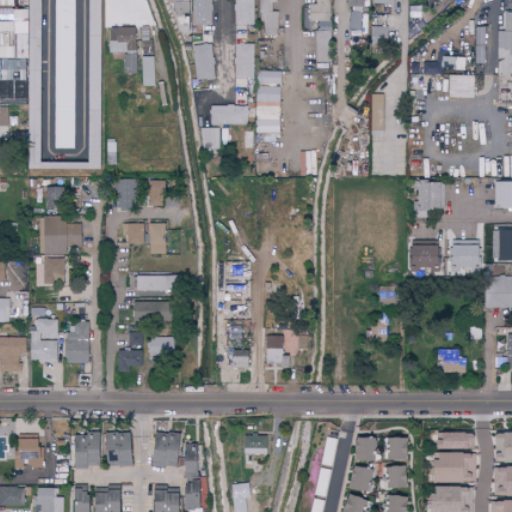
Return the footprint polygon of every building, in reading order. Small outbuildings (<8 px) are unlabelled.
[(36,0),(25,0),(25,10),(13,11),(13,17),(25,16),(25,28),(24,28),(25,60),(12,60),(12,59),(0,59),(0,99),(6,99),(6,91),(9,91),(9,70),(24,70),(25,152),(39,152),(36,0)] [(10,0),(0,0),(0,21),(10,21),(10,0)] [(55,0),(54,148),(72,149),(74,0),(55,0)] [(95,170),(96,0),(84,0),(83,163),(55,163),(55,169),(95,170)] [(183,15),(183,0),(167,0),(168,16),(183,15)] [(192,0),(192,25),(210,26),(210,0),(192,0)] [(235,0),(236,26),(255,25),(254,0),(235,0)] [(261,0),(262,36),(278,35),(277,12),(272,12),(271,0),(277,0),(261,0)] [(324,0),(315,0),(315,9),(319,10),(318,16),(323,17),(324,0)] [(362,0),(347,0),(347,30),(362,30),(362,0)] [(511,75),(511,11),(503,11),(503,31),(498,31),(498,60),(499,60),(499,75),(511,75)] [(152,37),(146,37),(146,26),(142,26),(143,52),(152,52),(152,37)] [(136,74),(135,27),(110,27),(110,53),(122,53),(122,74),(136,74)] [(386,27),(369,27),(369,42),(386,42),(386,27)] [(331,62),(330,31),(314,31),(315,62),(331,62)] [(235,79),(255,78),(254,44),(234,44),(235,79)] [(193,80),(212,79),(211,45),(193,45),(193,80)] [(154,57),(141,57),(142,87),(154,86),(154,57)] [(439,75),(440,63),(422,63),(422,75),(439,75)] [(280,85),(281,72),(260,72),(260,85),(280,85)] [(470,76),(445,75),(445,76),(436,76),(436,96),(470,97),(470,76)] [(255,134),(279,135),(280,87),(256,87),(255,134)] [(370,131),(382,132),(383,95),(370,94),(370,131)] [(247,105),(210,106),(210,125),(248,124),(247,105)] [(220,129),(202,128),(202,149),(219,150),(220,129)] [(302,154),(303,175),(316,175),(315,154),(302,154)] [(133,211),(134,180),(116,179),(115,210),(133,211)] [(162,181),(147,181),(147,206),(162,206),(162,181)] [(303,214),(304,182),(292,181),(290,214),(303,214)] [(494,208),(511,207),(511,181),(493,182),(494,208)] [(44,187),(44,205),(62,205),(63,188),(44,187)] [(64,255),(64,247),(80,247),(80,224),(65,224),(65,218),(39,217),(39,255),(64,255)] [(142,244),(142,224),(122,224),(122,243),(142,244)] [(165,254),(164,224),(148,224),(148,254),(165,254)] [(511,261),(511,229),(492,229),(491,262),(511,261)] [(479,242),(447,241),(446,273),(458,273),(458,268),(478,269),(479,242)] [(435,246),(407,245),(406,272),(417,273),(417,268),(434,268),(435,246)] [(62,259),(41,259),(41,284),(63,283),(62,259)] [(133,291),(171,292),(171,277),(133,276),(133,291)] [(511,307),(511,277),(482,278),(482,308),(511,307)] [(0,322),(8,323),(9,299),(0,298),(0,322)] [(246,313),(247,301),(223,301),(223,312),(246,313)] [(130,321),(148,321),(148,325),(161,325),(161,303),(130,302),(130,321)] [(55,341),(41,341),(41,337),(56,337),(56,320),(32,319),(30,361),(54,362),(55,341)] [(64,364),(88,363),(88,323),(74,323),(74,333),(64,333),(64,364)] [(385,325),(366,325),(366,340),(385,341),(385,325)] [(469,340),(480,340),(480,327),(468,327),(469,340)] [(129,347),(140,347),(141,334),(129,334),(129,347)] [(511,335),(503,335),(503,349),(509,349),(510,364),(511,363),(511,335)] [(282,337),(264,336),(264,360),(276,360),(276,368),(287,368),(287,356),(282,356),(282,337)] [(0,372),(20,372),(20,354),(26,354),(26,339),(0,337),(0,372)] [(147,358),(173,360),(175,339),(148,338),(147,358)] [(463,374),(463,358),(456,358),(456,350),(435,350),(435,361),(438,361),(438,374),(463,374)] [(129,372),(129,367),(140,367),(140,351),(116,351),(117,372),(129,372)] [(248,351),(230,351),(230,368),(249,368),(248,351)] [(132,434),(102,433),(101,466),(131,467),(132,434)] [(147,466),(177,467),(178,434),(149,433),(147,466)] [(472,449),(472,433),(431,435),(431,450),(472,449)] [(511,433),(491,433),(490,462),(511,462),(511,433)] [(100,468),(99,434),(70,435),(71,469),(100,468)] [(243,455),(266,454),(266,436),(242,436),(243,455)] [(351,461),(372,462),(372,439),(351,438),(351,461)] [(382,438),(382,460),(407,461),(407,439),(382,438)] [(40,461),(41,440),(13,439),(12,469),(22,469),(22,460),(40,461)] [(195,473),(195,444),(179,444),(178,473),(195,473)] [(431,454),(431,461),(427,461),(428,484),(474,482),(473,461),(464,462),(464,453),(431,454)] [(345,490),(366,493),(369,471),(349,467),(345,490)] [(380,468),(381,489),(407,488),(407,467),(380,468)] [(511,467),(492,467),(492,496),(511,496),(511,467)] [(200,507),(197,484),(163,489),(163,485),(146,487),(149,511),(181,511),(181,510),(200,507)] [(120,511),(120,486),(91,487),(70,488),(70,511),(120,511)] [(0,505),(25,506),(25,488),(0,487),(0,505)] [(425,511),(471,511),(470,495),(462,496),(461,487),(424,488),(425,511)] [(63,511),(64,498),(53,497),(53,493),(34,493),(33,511),(63,511)] [(339,511),(363,511),(366,499),(342,496),(339,511)] [(404,511),(405,497),(382,496),(381,511),(404,511)] [(488,511),(511,511),(511,501),(489,501),(488,511)]
